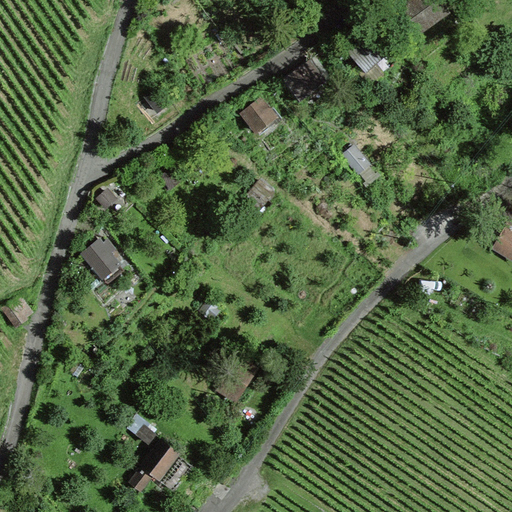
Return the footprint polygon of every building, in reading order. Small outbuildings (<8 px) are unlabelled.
[(403,4),(415,21),(440,3),(438,0),(408,0),(403,4)] [(379,47),(363,28),(346,44),(343,46),(359,64),(379,47)] [(286,75),(283,78),(295,94),(317,78),(306,61),(286,75)] [(170,75),(179,86),(181,84),(185,81),(176,70),(170,75)] [(157,110),(166,103),(153,88),(145,95),(151,103),(157,110)] [(268,108),(272,105),(265,97),(247,111),(244,113),(256,129),(273,115),(268,108)] [(367,162),(354,145),(343,154),(357,171),(367,162)] [(165,171),(161,174),(171,186),(179,180),(169,168),(165,171)] [(260,179),(238,204),(249,214),(258,203),(271,189),(260,179)] [(107,190),(99,197),(106,204),(110,201),(114,197),(107,190)] [(511,224),(509,229),(507,228),(499,241),(497,245),(511,254),(511,224)] [(107,241),(102,244),(98,239),(88,248),(83,252),(103,277),(118,264),(109,252),(114,248),(107,241)] [(32,312),(20,296),(9,304),(4,308),(14,321),(23,314),(25,317),(32,312)] [(207,299),(199,309),(207,315),(212,309),(215,312),(218,308),(207,299)] [(255,369),(237,358),(219,387),(236,398),(240,392),(255,369)] [(152,473),(158,477),(164,469),(178,451),(163,439),(130,481),(140,488),(152,473)]
